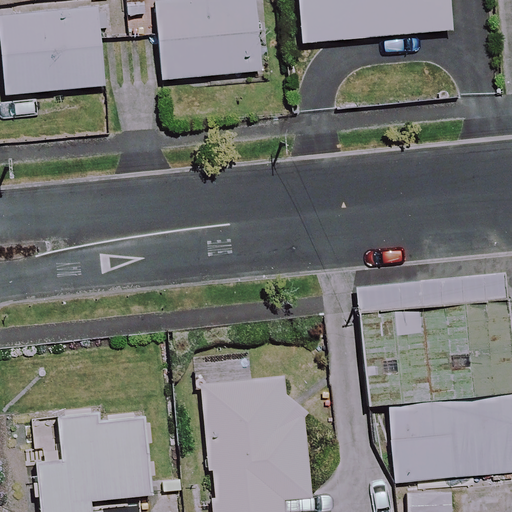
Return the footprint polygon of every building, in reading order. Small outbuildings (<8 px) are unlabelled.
[(264,70),(256,0),(172,0),(157,2),(165,81),(264,70)] [(299,0),(303,43),(451,30),(448,0),(299,0)] [(106,87),(100,9),(0,17),(0,51),(3,52),(6,95),(106,87)] [(282,511),(282,500),(311,497),(301,403),(287,404),(284,378),(250,382),(247,353),(197,359),(214,511),(282,511)] [(394,482),(511,474),(511,400),(389,409),(394,482)] [(146,415),(63,420),(66,461),(37,463),(40,511),(91,511),(91,500),(151,496),(146,415)]
